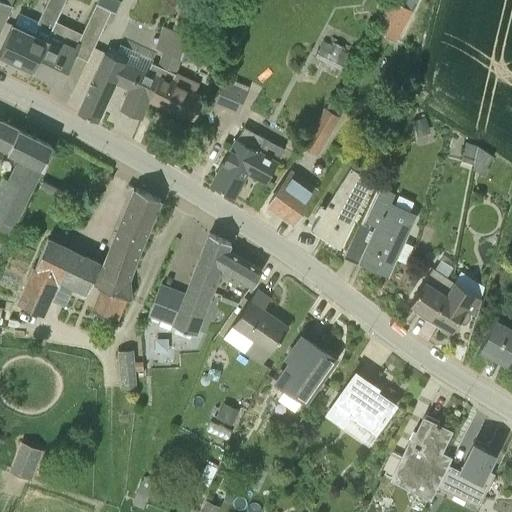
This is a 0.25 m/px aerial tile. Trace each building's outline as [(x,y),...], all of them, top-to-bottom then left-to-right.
[(13,23),(7,35),(0,50),(0,53),(33,69),(56,20),(55,20),(64,0),(46,0),(37,22),(39,23),(34,33),(13,23)] [(0,0),(0,30),(12,5),(2,0),(0,0)] [(60,82),(77,46),(90,53),(114,0),(96,0),(82,32),(56,20),(33,69),(60,82)] [(383,0),(378,0),(376,5),(385,9),(375,27),(395,39),(411,9),(416,0),(388,0),(388,2),(383,0)] [(187,36),(181,57),(193,61),(203,25),(192,20),(187,36)] [(156,47),(163,50),(181,57),(187,36),(163,26),(156,47)] [(324,37),(314,56),(343,71),(352,51),(324,37)] [(148,71),(159,77),(171,83),(176,71),(181,57),(163,50),(157,65),(152,62),(148,71)] [(149,98),(159,77),(148,71),(125,60),(105,51),(78,111),(97,120),(115,80),(135,90),(125,111),(139,118),(149,98)] [(149,98),(191,119),(203,94),(195,91),(199,82),(176,71),(171,83),(159,77),(149,98)] [(238,112),(246,94),(247,90),(221,80),(212,101),(238,112)] [(323,106),(301,143),(318,153),(340,116),(338,114),(326,107),(323,106)] [(424,116),(414,119),(417,130),(427,127),(424,116)] [(5,174),(0,183),(0,245),(52,145),(0,119),(0,144),(20,154),(9,175),(5,174)] [(284,147),(244,126),(212,183),(233,196),(247,171),(267,181),(284,147)] [(461,159),(473,163),(477,144),(466,141),(463,153),(461,155),(461,159)] [(477,144),(473,163),(473,167),(483,175),(489,167),(486,165),(493,155),(477,144)] [(311,229),(323,237),(340,247),(369,178),(350,167),(311,229)] [(291,170),(268,203),(294,220),(316,188),(291,170)] [(359,260),(389,274),(417,213),(390,200),(394,192),(380,185),(364,220),(375,225),(373,231),(359,224),(343,258),(357,265),(359,260)] [(107,256),(133,266),(160,198),(136,188),(128,206),(107,256)] [(251,285),(261,269),(228,249),(231,242),(209,232),(184,293),(161,284),(149,313),(195,332),(221,268),(251,285)] [(112,318),(113,318),(117,320),(126,298),(130,298),(128,278),(133,266),(107,256),(103,265),(47,238),(15,301),(44,315),(51,299),(59,280),(72,286),(87,293),(92,283),(98,286),(102,288),(93,309),(97,311),(94,318),(97,321),(106,325),(109,325),(112,318)] [(451,284),(452,280),(432,267),(410,301),(431,315),(451,284)] [(431,315),(452,329),(465,309),(476,316),(481,298),(452,280),(451,284),(431,315)] [(271,298),(257,288),(231,322),(222,334),(243,349),(260,360),(289,325),(264,308),(271,298)] [(511,326),(493,316),(480,346),(507,361),(511,352),(511,326)] [(307,402),(336,358),(302,335),(285,358),(290,361),(276,382),(307,402)] [(120,350),(121,366),(134,365),(134,361),(134,350),(120,350)] [(134,361),(134,365),(135,369),(143,368),(142,361),(134,361)] [(371,383),(356,372),(328,412),(343,422),(350,412),(374,429),(395,403),(369,385),(371,383)] [(215,417),(231,424),(239,409),(223,401),(215,417)] [(424,419),(414,440),(412,440),(397,469),(416,478),(410,490),(430,500),(447,466),(436,461),(450,430),(436,423),(436,424),(424,419)] [(31,478),(42,448),(20,441),(9,470),(31,478)] [(478,505),(494,472),(487,469),(495,452),(473,441),(453,482),(475,493),(471,502),(478,505)] [(144,506),(154,482),(151,481),(152,477),(145,474),(134,502),(144,506)] [(216,511),(220,505),(206,499),(199,511),(216,511)]
